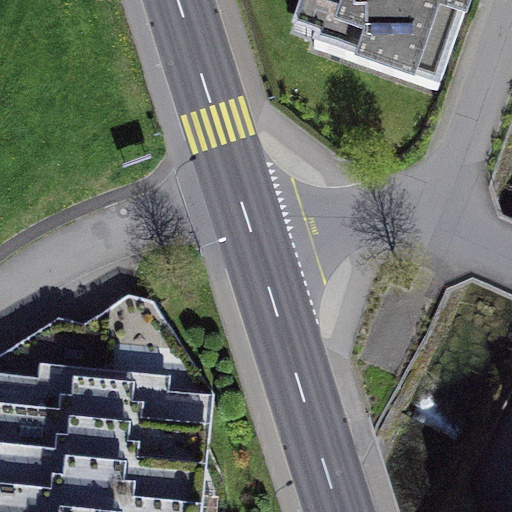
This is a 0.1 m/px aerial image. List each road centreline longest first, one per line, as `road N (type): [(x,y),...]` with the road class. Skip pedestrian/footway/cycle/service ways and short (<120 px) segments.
road 1 (primary): [(239,193),(339,511)]
road 2 (residential): [(0,308),(84,253),(239,193)]
road 3 (primary): [(178,0),(239,193)]
